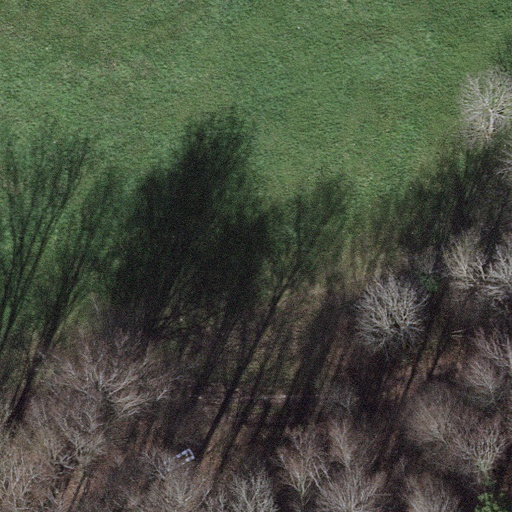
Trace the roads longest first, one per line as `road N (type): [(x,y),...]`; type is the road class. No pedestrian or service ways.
road 1 (track): [(0,400),(511,223)]
road 2 (track): [(0,426),(82,431),(404,381),(511,349)]
